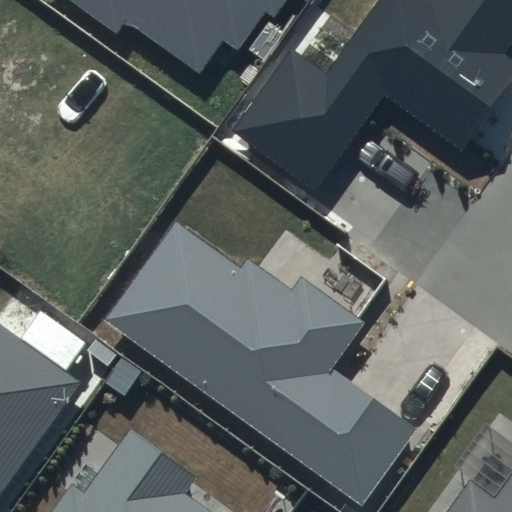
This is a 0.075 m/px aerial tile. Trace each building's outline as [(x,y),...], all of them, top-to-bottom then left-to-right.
[(76,0),(116,29),(124,17),(198,70),(221,38),(238,50),(265,13),(275,19),(288,0),(76,0)] [(511,0),(379,0),(329,72),(290,44),(228,130),(315,191),(385,94),(461,148),(511,76),(511,57),(504,52),(511,41),(511,0)] [(238,268),(174,221),(104,317),(361,504),(416,428),(333,368),(366,323),(301,275),(290,290),(245,258),(238,268)] [(0,489),(80,379),(0,321),(0,489)] [(197,477),(130,430),(84,495),(73,486),(54,511),(212,511),(185,493),(197,477)] [(511,511),(511,471),(499,489),(471,470),(440,511),(511,511)]
